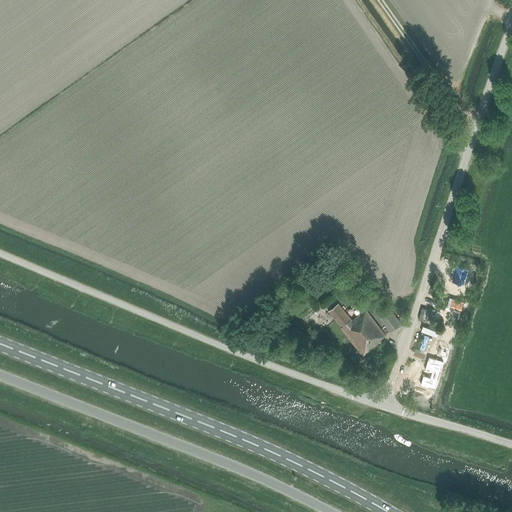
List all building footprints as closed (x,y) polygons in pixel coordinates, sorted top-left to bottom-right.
[(468,265),(457,262),(453,277),(464,280),(468,265)] [(448,308),(461,312),(464,303),(450,299),(448,308)] [(366,310),(353,320),(339,303),(328,311),(341,328),(362,356),(381,341),(380,339),(386,335),(366,310)] [(391,331),(401,324),(390,310),(380,318),(391,331)] [(433,358),(425,387),(438,391),(447,362),(450,363),(454,348),(442,345),(438,360),(433,358)]
